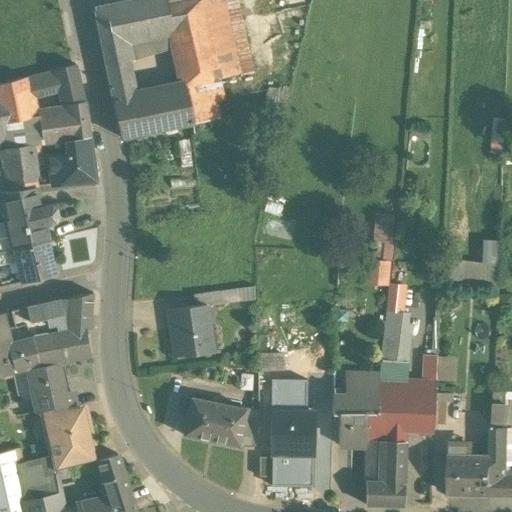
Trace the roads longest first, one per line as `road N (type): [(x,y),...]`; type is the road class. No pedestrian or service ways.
road 1 (unclassified): [(115,282),(117,192),(77,0)]
road 2 (unclassified): [(235,511),(160,463),(128,417),(113,346),(115,282)]
